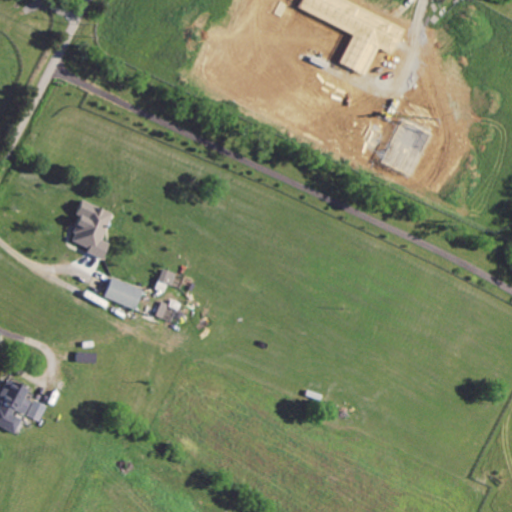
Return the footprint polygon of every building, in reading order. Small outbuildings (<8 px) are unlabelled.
[(404,0),(376,0),(399,11),(404,0)] [(69,245),(105,259),(110,245),(103,242),(113,214),(82,202),(76,217),(80,218),(69,245)] [(175,274),(163,271),(157,291),(170,295),(175,274)] [(144,289),(112,280),(106,301),(138,310),(144,289)] [(158,318),(165,320),(168,305),(162,303),(158,318)] [(0,404),(0,426),(15,433),(22,419),(13,415),(16,410),(25,414),(32,401),(24,397),(28,388),(8,379),(0,396),(0,401),(1,402),(0,404)] [(41,422),(48,406),(35,401),(28,416),(41,422)]
